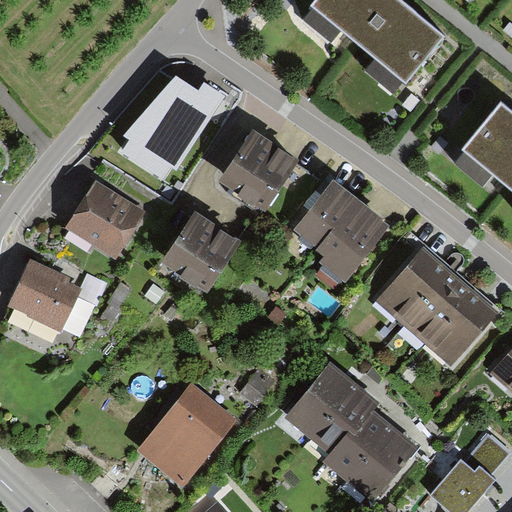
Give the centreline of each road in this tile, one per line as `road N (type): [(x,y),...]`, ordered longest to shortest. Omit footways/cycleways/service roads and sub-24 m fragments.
road 1 (residential): [(165,29),(377,170),(511,272)]
road 2 (residential): [(165,29),(0,229)]
